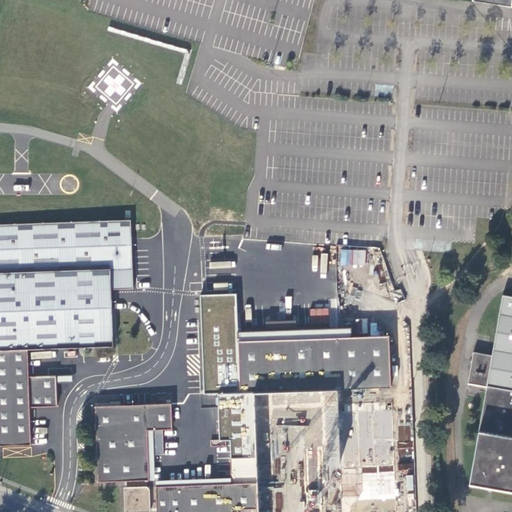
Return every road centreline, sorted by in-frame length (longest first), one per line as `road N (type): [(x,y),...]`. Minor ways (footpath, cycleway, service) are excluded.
road 1 (unknown): [(193,365),(200,441),(271,439),(295,447),(298,468),(273,511)]
road 2 (residential): [(422,511),(413,306)]
